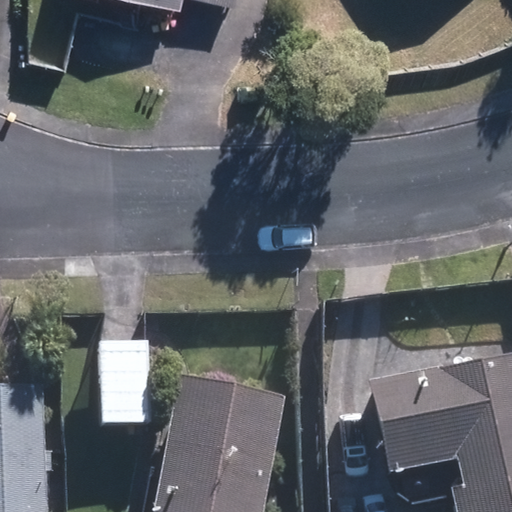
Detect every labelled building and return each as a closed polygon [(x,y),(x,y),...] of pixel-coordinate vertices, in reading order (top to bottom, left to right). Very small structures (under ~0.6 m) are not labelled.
[(225,0),(186,0),(186,1),(223,8),(225,0)] [(148,344),(94,343),(92,429),(145,431),(148,344)] [(443,491),(446,511),(511,511),(511,353),(362,378),(377,473),(449,461),(454,489),(443,491)] [(258,511),(277,398),(167,380),(145,511),(258,511)] [(0,511),(49,511),(52,390),(0,388),(0,511)]
